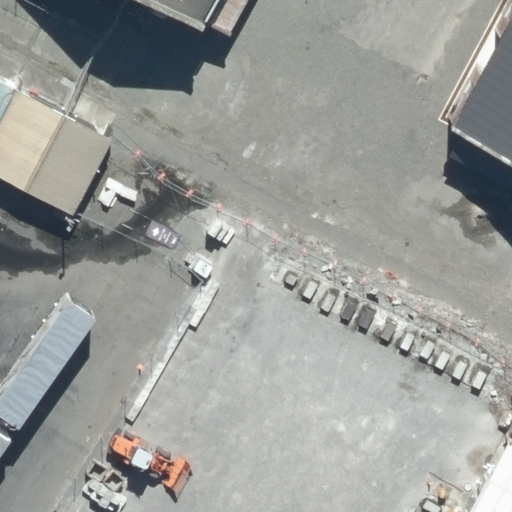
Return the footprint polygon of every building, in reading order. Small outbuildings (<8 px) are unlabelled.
[(511,134),(511,0),(486,0),(436,95),(511,134)] [(0,174),(67,210),(107,134),(0,77),(0,174)] [(0,180),(0,227),(31,246),(52,212),(0,180)] [(387,303),(291,251),(241,346),(337,397),(387,303)] [(511,511),(511,444),(503,440),(465,511),(511,511)]
